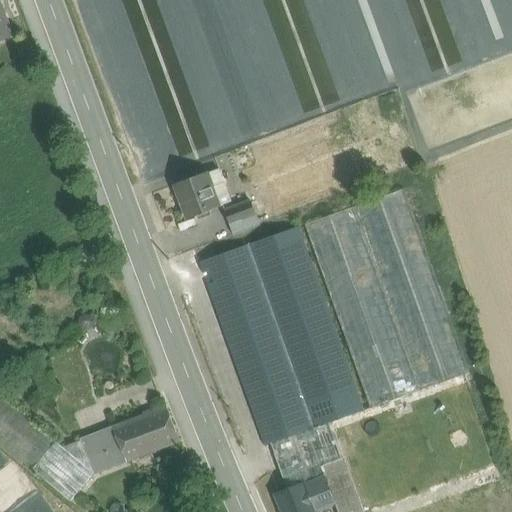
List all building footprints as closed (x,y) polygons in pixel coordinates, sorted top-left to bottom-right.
[(0,4),(0,42),(13,36),(3,16),(5,15),(0,4)] [(206,173),(219,208),(232,202),(219,168),(206,173)] [(206,173),(175,185),(188,219),(219,208),(206,173)] [(404,189),(304,225),(374,407),(474,372),(404,189)] [(251,201),(224,211),(234,235),(260,225),(251,201)] [(299,227),(199,262),(268,445),(368,409),(299,227)] [(57,441),(0,393),(0,443),(32,471),(56,442),(57,441)] [(166,408),(112,428),(127,461),(180,440),(166,408)] [(112,428),(80,441),(94,474),(127,461),(112,428)] [(336,434),(309,444),(312,452),(339,443),(336,434)] [(80,441),(62,447),(56,442),(33,470),(70,502),(94,474),(80,441)] [(339,443),(312,452),(317,468),(321,467),(344,459),(339,443)] [(344,459),(321,467),(322,470),(323,470),(324,476),(335,504),(337,511),(360,511),(344,459)] [(305,483),(275,494),(281,511),(315,511),(316,511),(335,504),(324,476),(305,484),(305,483)]
